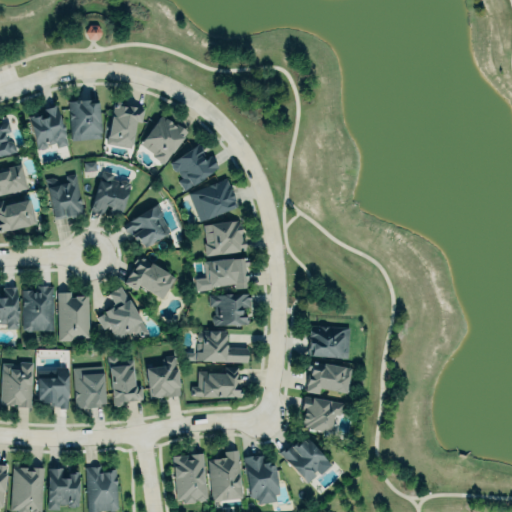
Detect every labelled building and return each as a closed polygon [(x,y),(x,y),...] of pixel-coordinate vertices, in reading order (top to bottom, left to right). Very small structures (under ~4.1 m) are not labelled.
[(97,101),(100,137),(70,140),(67,100),(87,98),(88,101),(97,101)] [(113,100),(122,101),(122,105),(125,105),(126,104),(143,107),(141,122),(133,120),(129,146),(106,142),(113,100)] [(27,115),(32,114),(33,116),(39,114),(40,117),(47,115),(44,107),(51,105),(51,104),(55,103),(61,122),(63,129),(67,143),(56,146),(55,142),(49,143),(46,143),(46,145),(44,147),(41,148),(37,148),(27,115)] [(160,114),(143,137),(139,142),(153,153),(152,155),(162,163),(186,130),(181,126),(175,122),(173,124),(170,121),(171,121),(167,119),(164,116),(164,117),(160,114)] [(0,154),(14,152),(11,135),(10,136),(7,122),(0,123),(0,154)] [(218,166),(184,189),(178,179),(182,177),(177,169),(175,171),(168,161),(197,142),(202,149),(198,152),(203,159),(210,154),(218,166)] [(0,167),(20,163),(26,187),(0,193),(0,167)] [(89,209),(101,168),(114,172),(112,178),(117,180),(119,182),(120,179),(123,179),(126,180),(128,182),(129,182),(119,217),(108,214),(111,205),(104,203),(102,212),(89,209)] [(75,173),(84,214),(70,217),(70,215),(53,218),(44,178),(51,176),(54,177),(57,179),(58,183),(66,181),(65,175),(75,173)] [(224,176),(187,192),(199,220),(236,205),(224,176)] [(0,198),(2,198),(3,203),(29,197),(35,222),(0,229),(0,198)] [(119,224),(124,233),(127,231),(130,236),(132,235),(134,238),(136,237),(140,243),(142,242),(144,245),(169,230),(160,215),(163,213),(156,202),(119,224)] [(202,224),(209,223),(209,222),(229,219),(229,220),(237,219),(237,223),(239,223),(240,232),(239,232),(240,239),(238,242),(244,241),(245,249),(204,254),(203,242),(205,241),(202,224)] [(138,257),(133,267),(134,268),(134,273),(130,270),(126,275),(122,281),(134,289),(138,283),(161,297),(175,276),(149,260),(148,263),(138,257)] [(202,260),(203,277),(193,277),(194,289),(246,286),(245,257),(202,260)] [(21,289),(32,288),(32,290),(36,290),(36,284),(46,284),(46,285),(52,285),(53,330),(42,330),(42,329),(31,329),(30,330),(27,330),(25,328),(22,329),(21,289)] [(119,284),(149,332),(139,338),(135,332),(133,333),(132,331),(127,334),(126,331),(125,334),(123,336),(118,337),(115,337),(108,325),(102,328),(95,316),(103,312),(103,313),(104,313),(102,310),(111,304),(111,303),(113,302),(106,291),(119,284)] [(0,323),(4,323),(5,322),(6,327),(17,327),(16,285),(2,286),(2,296),(0,296),(0,323)] [(56,291),(69,291),(70,295),(67,296),(74,296),(74,294),(88,294),(88,336),(72,336),(70,339),(58,339),(56,291)] [(207,293),(223,293),(223,292),(230,292),(230,293),(248,292),(249,299),(249,305),(241,306),(241,310),(244,310),(244,318),(246,318),(246,323),(238,323),(212,324),(212,321),(211,320),(211,317),(212,314),(214,314),(213,311),(213,308),(213,304),(208,304),(207,293)] [(308,324),(307,334),(308,336),(307,353),(345,356),(347,327),(308,324)] [(246,347),(225,347),(225,329),(198,328),(198,329),(196,333),(196,337),(196,339),(197,341),(200,341),(200,350),(195,350),(195,359),(246,360),(246,347)] [(179,394),(173,354),(163,355),(161,358),(162,364),(144,367),(148,398),(179,394)] [(141,399),(140,385),(133,385),(131,359),(117,360),(117,355),(107,355),(110,405),(120,405),(120,400),(141,399)] [(32,361),(30,406),(16,405),(16,403),(12,402),(12,404),(0,403),(0,382),(1,361),(12,362),(12,368),(17,368),(17,362),(20,360),(32,361)] [(307,360),(350,367),(345,392),(319,387),(318,393),(304,390),(306,377),(308,377),(309,369),(306,368),(307,360)] [(73,407),(103,406),(101,365),(72,367),(73,407)] [(36,369),(55,369),(55,366),(66,366),(67,407),(59,407),(59,405),(52,405),(52,404),(47,404),(47,401),(36,401),(36,369)] [(237,396),(237,366),(223,366),(223,371),(196,371),(196,385),(190,385),(190,396),(237,396)] [(331,414),(340,415),(342,400),(302,396),(299,428),(329,431),(331,414)] [(326,459),(313,472),(315,474),(306,482),(278,451),(284,446),(285,448),(294,440),(296,443),(301,438),(302,440),(306,437),(326,459)] [(223,450),(224,455),(218,456),(219,457),(206,458),(211,500),(241,497),(236,449),(223,450)] [(171,454),(201,451),(206,496),(204,496),(202,498),(200,499),(197,499),(194,498),(194,501),(182,502),(181,498),(175,499),(171,454)] [(274,462),(261,463),(260,454),(244,455),(246,502),(276,500),(274,462)] [(83,465),(86,511),(109,509),(109,510),(113,510),(114,508),(117,508),(115,468),(99,469),(99,464),(83,465)] [(42,467),(40,511),(38,511),(30,511),(28,511),(16,511),(16,509),(9,508),(11,465),(42,467)] [(46,508),(58,509),(58,506),(77,506),(78,471),(62,471),(62,467),(47,467),(46,508)]
